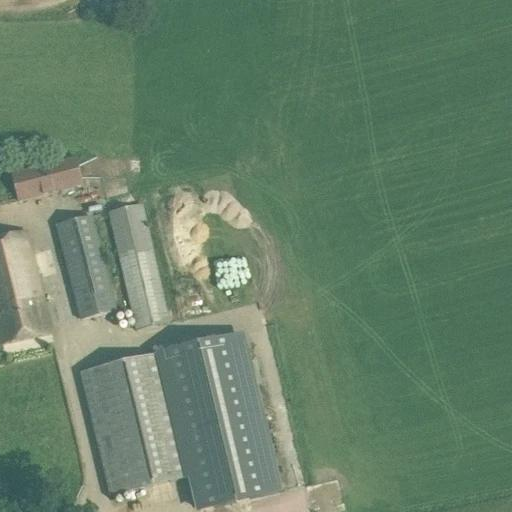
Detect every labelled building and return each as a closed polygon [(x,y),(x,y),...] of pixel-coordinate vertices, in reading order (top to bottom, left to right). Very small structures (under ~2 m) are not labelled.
[(10,175),(18,203),(83,186),(76,158),(10,175)] [(169,324),(142,206),(108,214),(135,332),(169,324)] [(116,313),(91,219),(56,228),(81,322),(116,313)] [(28,234),(0,240),(0,347),(52,335),(28,234)] [(190,478),(198,511),(278,493),(241,337),(162,355),(190,478)] [(190,478),(162,355),(81,375),(110,497),(190,478)]
